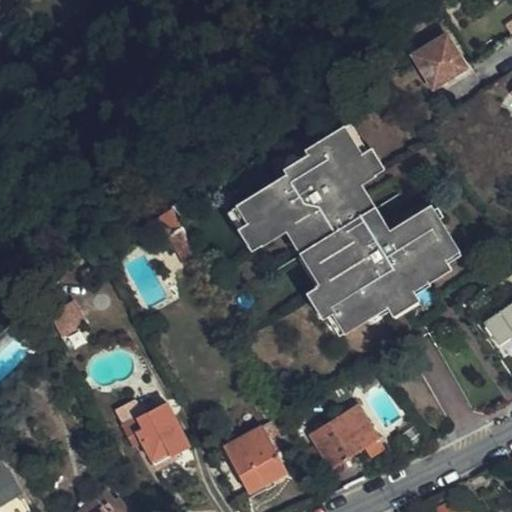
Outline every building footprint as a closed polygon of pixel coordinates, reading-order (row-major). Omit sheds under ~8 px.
[(0,0),(0,19),(10,8),(16,0),(0,0)] [(465,69),(447,37),(415,54),(432,85),(465,69)] [(356,187),(362,184),(374,175),(345,128),(309,150),(314,160),(238,207),(266,252),(291,238),(299,231),(330,280),(321,286),(318,289),(345,331),(401,297),(428,281),(422,273),(458,251),(431,208),(392,232),(386,235),(356,187)] [(392,232),(362,184),(356,187),(386,235),(392,232)] [(186,236),(173,212),(155,222),(160,234),(157,237),(156,239),(159,245),(165,248),(172,244),(186,236)] [(299,231),(291,238),(321,286),(330,280),(299,231)] [(186,272),(201,264),(186,236),(172,244),(186,272)] [(511,303),(484,323),(500,345),(511,337),(511,303)] [(42,318),(33,304),(11,324),(31,346),(47,337),(36,324),(42,318)] [(72,307),(50,319),(58,334),(80,323),(72,307)] [(188,447),(165,403),(122,427),(132,448),(140,444),(152,466),(188,447)] [(357,405),(311,435),(317,444),(329,464),(332,467),(366,446),(372,457),(386,448),(378,438),(357,405)] [(285,471),(276,452),(272,445),(282,440),(272,421),(224,446),(248,491),(285,471)] [(272,445),(276,452),(285,447),(282,440),(272,445)] [(317,444),(302,455),(312,474),(329,464),(317,444)] [(0,511),(28,511),(20,497),(23,494),(9,470),(6,472),(0,460),(0,511)] [(107,491),(102,494),(111,507),(116,503),(107,491)] [(128,511),(119,500),(116,503),(111,507),(102,494),(80,511),(128,511)] [(467,511),(457,495),(425,511),(467,511)]
